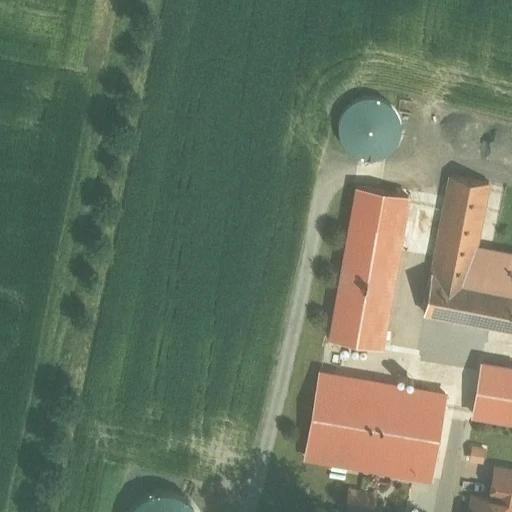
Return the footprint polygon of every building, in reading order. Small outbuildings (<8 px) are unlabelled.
[(386,89),(333,111),(355,162),(407,141),(386,89)] [(497,186),(452,176),(424,312),(511,329),(511,255),(485,250),(497,186)] [(359,187),(333,334),(387,343),(416,199),(359,187)] [(511,366),(485,363),(471,416),(511,424),(511,366)] [(308,457),(439,476),(453,390),(322,370),(308,457)] [(483,462),(487,446),(474,442),(470,458),(483,462)] [(468,511),(511,511),(511,464),(496,461),(491,492),(472,489),(468,511)] [(358,511),(359,511),(367,511),(375,511),(378,488),(348,485),(345,511),(358,511)] [(129,511),(203,511),(202,491),(129,493),(129,511)]
